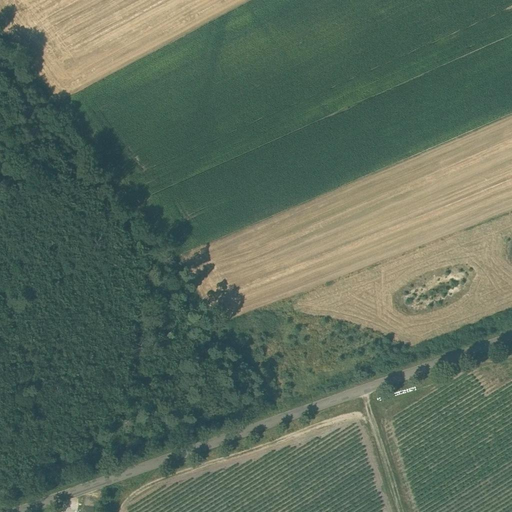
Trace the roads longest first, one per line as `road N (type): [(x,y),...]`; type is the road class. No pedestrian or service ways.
road 1 (unclassified): [(16,511),(511,335)]
road 2 (track): [(363,390),(394,511)]
